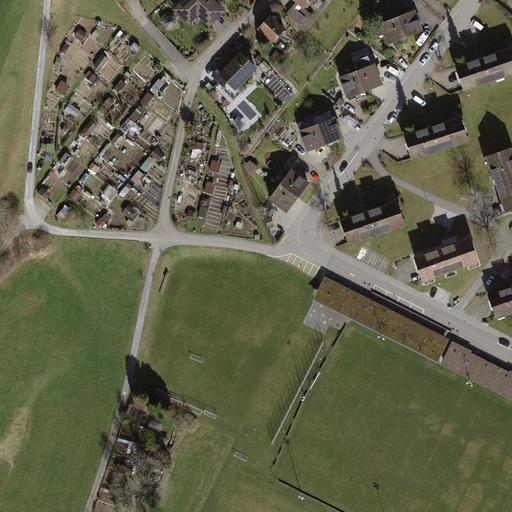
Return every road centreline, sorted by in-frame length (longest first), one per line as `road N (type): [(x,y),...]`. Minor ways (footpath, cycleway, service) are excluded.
road 1 (residential): [(511,354),(311,251),(305,239),(478,0)]
road 2 (track): [(158,239),(129,381),(87,511)]
road 3 (track): [(32,224),(50,232),(264,248),(305,239)]
road 4 (residential): [(267,0),(195,78),(158,239)]
road 5 (track): [(48,0),(32,224)]
